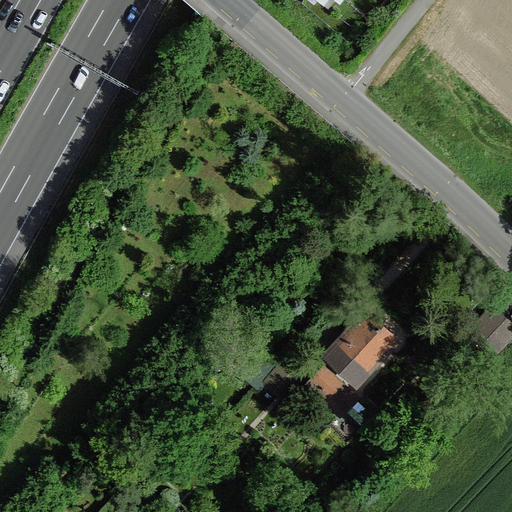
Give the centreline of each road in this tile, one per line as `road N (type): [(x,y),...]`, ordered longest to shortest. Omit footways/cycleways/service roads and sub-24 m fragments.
road 1 (motorway): [(0,214),(120,0)]
road 2 (tertiary): [(511,254),(344,99)]
road 3 (tertiary): [(344,99),(229,0)]
road 4 (unclassified): [(344,99),(426,0)]
